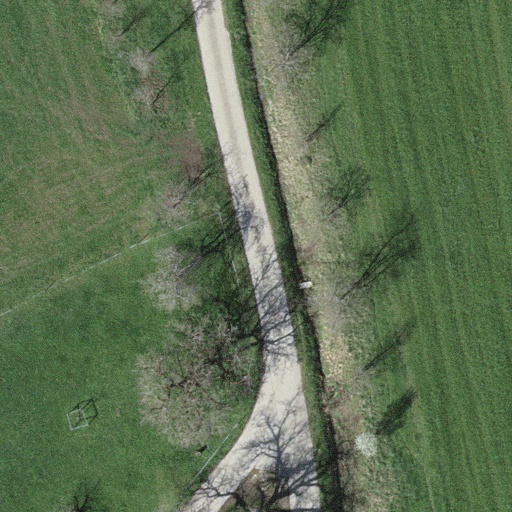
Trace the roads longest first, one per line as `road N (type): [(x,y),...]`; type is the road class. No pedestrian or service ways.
road 1 (track): [(207,0),(270,293),(303,511)]
road 2 (track): [(285,392),(200,511)]
